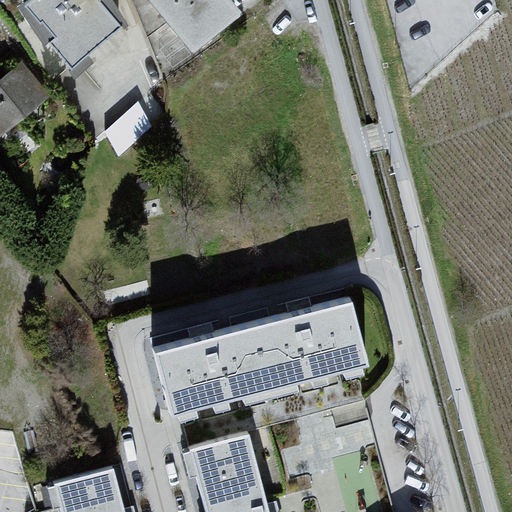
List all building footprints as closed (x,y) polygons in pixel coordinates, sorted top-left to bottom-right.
[(39,42),(63,62),(115,21),(99,0),(22,0),(16,5),(47,34),(39,42)] [(144,0),(187,50),(231,15),(219,0),(144,0)] [(0,130),(45,94),(20,63),(0,78),(0,130)] [(118,148),(155,124),(140,100),(102,123),(118,148)] [(345,302),(144,349),(161,414),(359,364),(345,302)] [(261,511),(241,438),(184,451),(199,511),(261,511)] [(119,511),(109,470),(49,485),(55,511),(119,511)]
